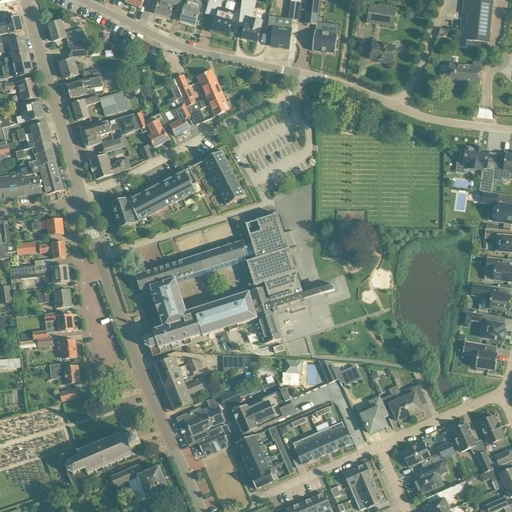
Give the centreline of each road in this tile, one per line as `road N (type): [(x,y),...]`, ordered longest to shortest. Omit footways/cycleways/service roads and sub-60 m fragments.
road 1 (tertiary): [(202,511),(133,355),(80,200)]
road 2 (residential): [(80,200),(289,93),(302,75)]
road 3 (residential): [(302,75),(167,42),(81,0)]
road 4 (residential): [(511,129),(430,120),(302,75)]
road 5 (tertiary): [(80,200),(26,0)]
road 6 (residential): [(379,446),(253,499)]
road 7 (residential): [(379,446),(502,391)]
